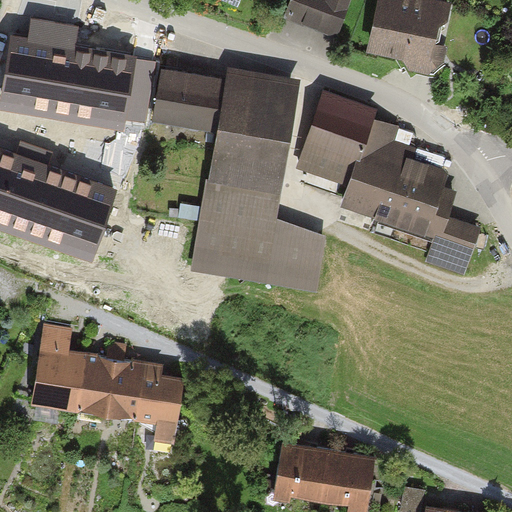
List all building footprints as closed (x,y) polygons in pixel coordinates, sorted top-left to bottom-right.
[(354,0),(328,0),(328,2),(321,0),(294,0),(288,17),(341,37),(354,0)] [(439,74),(453,10),(406,0),(379,0),(367,59),(439,74)] [(141,58),(79,48),(83,23),(32,15),(29,30),(13,27),(0,100),(0,107),(67,118),(68,112),(130,122),(141,58)] [(155,126),(219,136),(229,80),(164,70),(155,126)] [(219,136),(196,274),(318,295),(328,238),(278,230),(302,84),(230,71),(229,80),(219,136)] [(380,112),(326,94),(299,173),(349,190),(342,210),(435,242),(427,265),(470,279),(486,232),(451,220),(460,196),(446,191),(451,177),(409,163),(413,151),(398,145),(403,130),(377,121),(380,112)] [(113,193),(0,152),(0,221),(92,255),(113,193)] [(70,329),(46,326),(35,402),(160,420),(157,437),(174,440),(182,380),(159,377),(160,366),(67,352),(70,329)] [(285,444),(278,498),(369,510),(376,456),(285,444)]
